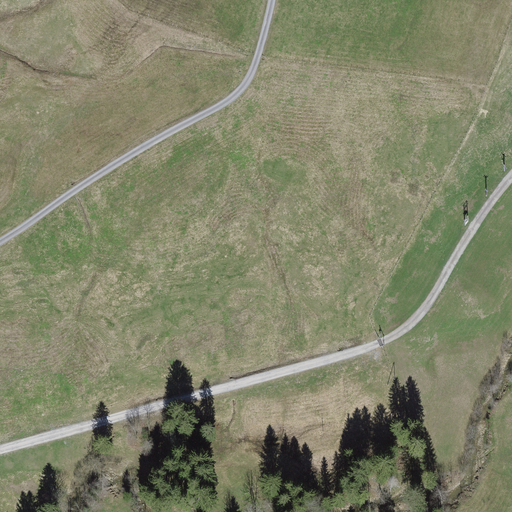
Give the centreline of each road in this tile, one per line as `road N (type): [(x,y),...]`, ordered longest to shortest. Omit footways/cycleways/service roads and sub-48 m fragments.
road 1 (track): [(0,445),(389,333),(418,311),(459,235),(511,167)]
road 2 (track): [(267,0),(247,88),(0,242)]
